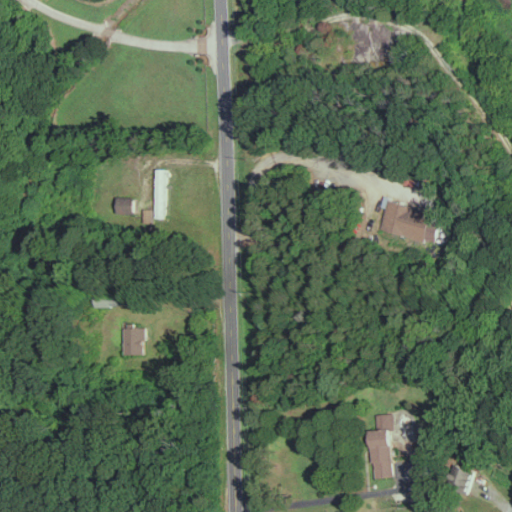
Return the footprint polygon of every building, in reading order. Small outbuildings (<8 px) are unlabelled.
[(168,168),(159,167),(159,216),(167,216),(168,168)] [(435,210),(386,196),(383,206),(389,207),(383,227),(437,242),(444,220),(433,217),(435,210)] [(132,291),(107,291),(107,299),(98,299),(98,305),(132,305),(132,291)] [(128,353),(148,353),(148,326),(127,327),(128,353)] [(373,429),(376,477),(397,475),(393,412),(379,413),(379,428),(373,429)] [(419,488),(410,489),(411,503),(437,501),(434,453),(416,454),(419,488)] [(478,470),(458,463),(450,483),(471,491),(478,470)]
